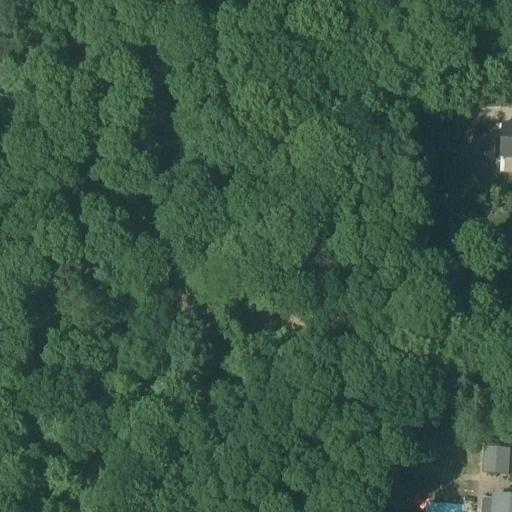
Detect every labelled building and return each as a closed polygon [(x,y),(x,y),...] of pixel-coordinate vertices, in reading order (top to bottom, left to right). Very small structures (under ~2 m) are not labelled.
[(511,127),(503,127),(501,161),(511,162),(511,127)] [(493,162),(495,140),(478,140),(476,161),(493,162)] [(447,253),(460,265),(476,249),(463,237),(447,253)] [(508,479),(509,453),(484,451),(482,477),(508,479)] [(511,511),(511,501),(492,501),(491,511),(511,511)]
